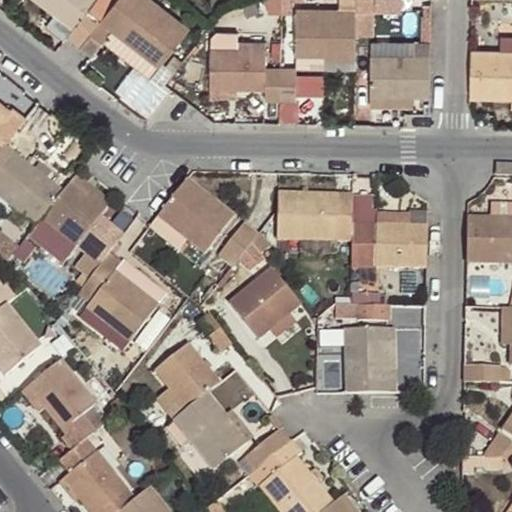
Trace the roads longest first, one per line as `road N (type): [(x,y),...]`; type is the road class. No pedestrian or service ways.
road 1 (residential): [(449,158),(171,155),(0,29)]
road 2 (residential): [(402,511),(363,443),(393,417),(446,418),(449,158)]
road 3 (residential): [(449,158),(450,0)]
